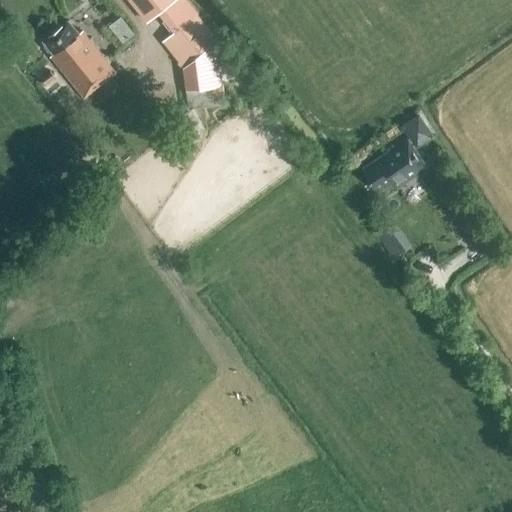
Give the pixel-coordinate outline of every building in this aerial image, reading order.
[(185,0),(132,0),(149,22),(163,11),(170,21),(167,23),(174,33),(164,41),(180,62),(178,63),(182,67),(185,71),(190,109),(226,104),(224,85),(231,85),(230,76),(206,50),(218,41),(189,5),(185,0)] [(94,36),(91,39),(83,29),(80,32),(68,18),(61,23),(60,22),(46,34),(46,35),(40,41),(51,55),(48,57),(56,67),(54,69),(54,70),(57,68),(82,99),(79,102),(80,102),(120,69),(120,68),(117,71),(91,39),(94,37),(94,36)] [(173,83),(168,78),(172,74),(157,58),(144,71),(164,92),(173,83)] [(46,86),(55,79),(49,71),(40,79),(46,86)] [(418,116),(401,127),(409,139),(417,151),(434,139),(418,116)] [(409,139),(363,170),(378,194),(395,183),(398,188),(429,168),(417,151),(409,139)] [(491,232),(480,215),(472,221),(477,229),(469,235),(475,243),(491,232)]
